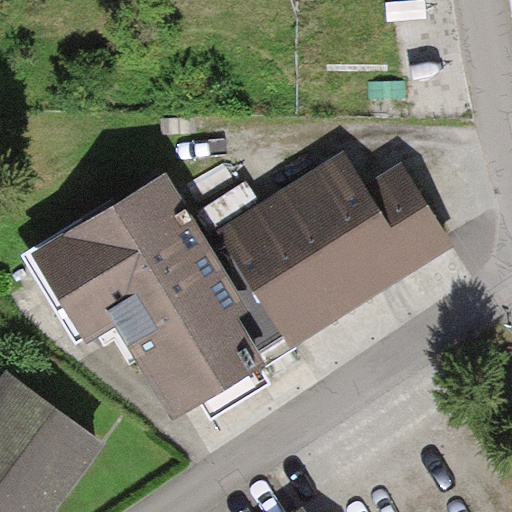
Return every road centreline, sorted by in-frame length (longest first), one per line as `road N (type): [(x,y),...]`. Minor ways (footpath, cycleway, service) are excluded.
road 1 (residential): [(163,511),(511,286)]
road 2 (residential): [(481,0),(511,156)]
